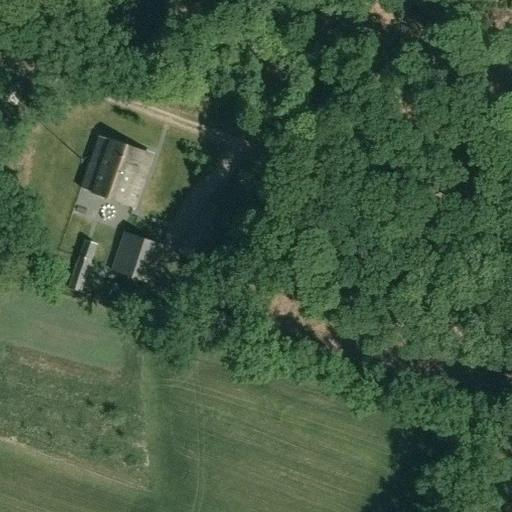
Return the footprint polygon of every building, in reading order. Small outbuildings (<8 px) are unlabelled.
[(132,207),(149,156),(121,146),(97,138),(80,189),(132,207)] [(229,216),(207,204),(178,255),(200,268),(229,216)] [(148,285),(161,245),(123,232),(110,272),(148,285)] [(81,292),(96,245),(82,240),(66,287),(81,292)] [(83,352),(84,341),(105,344),(107,328),(65,322),(64,327),(57,326),(53,348),(83,352)]
